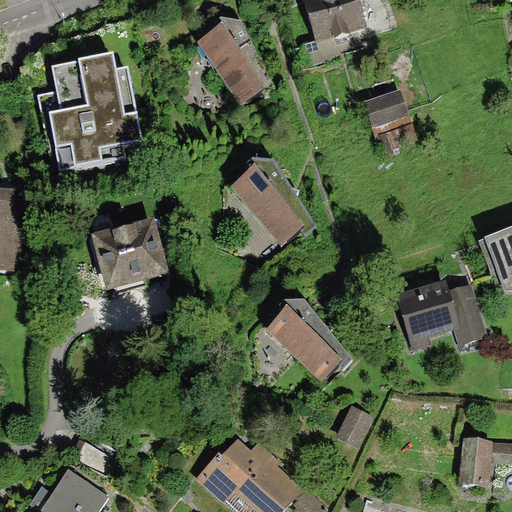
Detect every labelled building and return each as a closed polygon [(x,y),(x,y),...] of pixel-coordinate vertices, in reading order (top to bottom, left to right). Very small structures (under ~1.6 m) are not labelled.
[(381,0),(301,0),(317,47),(367,30),(365,25),(387,18),(381,0)] [(222,30),(200,47),(241,109),(265,93),(268,96),(276,90),(255,52),(241,26),(223,22),(217,26),(222,30)] [(49,73),(53,96),(38,99),(50,175),(122,163),(120,150),(139,147),(126,74),(112,77),(110,63),(49,73)] [(401,94),(366,106),(372,129),(410,116),(401,94)] [(332,105),(323,107),(327,118),(335,115),(332,105)] [(410,116),(372,129),(377,142),(382,140),(386,153),(419,142),(410,116)] [(274,165),(255,163),(249,168),(252,172),(233,189),(282,248),(301,233),(305,238),(317,229),(293,194),(274,165)] [(0,275),(31,273),(23,181),(0,182),(0,275)] [(151,224),(89,241),(105,300),(167,283),(151,224)] [(511,233),(486,245),(507,292),(511,289),(511,233)] [(451,285),(398,302),(410,338),(457,323),(463,341),(490,334),(470,271),(449,277),(451,285)] [(288,312),(266,334),(322,382),(338,367),(343,372),(353,361),(328,331),(304,304),(289,303),(284,308),(288,312)] [(438,348),(461,342),(458,330),(435,336),(438,348)] [(511,360),(491,359),(490,389),(511,390),(511,360)] [(374,420),(352,409),(336,440),(358,452),(374,420)] [(464,432),(459,489),(488,491),(493,433),(464,432)] [(248,455),(235,444),(220,461),(217,458),(194,485),(224,511),(325,511),(275,467),(278,464),(257,445),(248,455)] [(68,474),(41,511),(97,511),(106,500),(68,474)] [(400,511),(368,503),(365,511),(400,511)]
